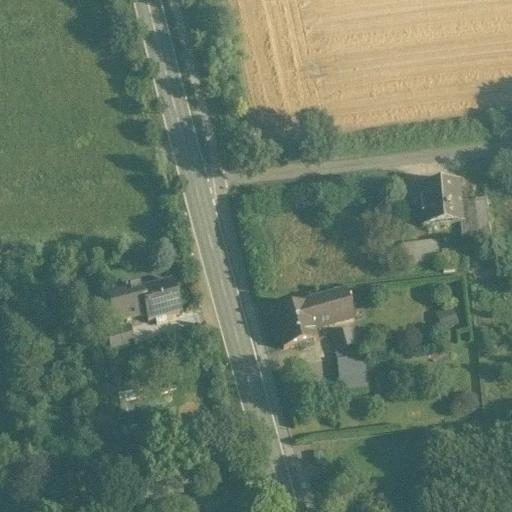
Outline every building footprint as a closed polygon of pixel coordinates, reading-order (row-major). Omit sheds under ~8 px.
[(456,184),(418,188),(422,229),(447,227),(476,224),(474,204),(458,205),(456,184)] [(488,203),(474,204),(476,224),(477,234),(479,234),(480,239),(485,238),(485,233),(491,233),(488,203)] [(436,243),(401,247),(403,267),(438,264),(436,243)] [(464,251),(440,254),(443,276),(466,273),(464,251)] [(180,316),(171,283),(138,292),(143,310),(147,325),(180,316)] [(143,310),(138,292),(119,298),(124,315),(143,310)] [(346,296),(305,307),(312,332),(353,321),(346,296)] [(305,307),(272,316),(282,352),(315,343),(312,332),(305,307)] [(451,311),(437,316),(442,330),(456,326),(451,311)] [(126,323),(105,328),(107,336),(128,330),(126,323)] [(128,330),(107,336),(111,350),(132,344),(128,330)] [(351,333),(330,339),(335,355),(355,349),(351,333)] [(355,349),(335,355),(337,363),(358,361),(355,349)] [(186,351),(172,354),(178,375),(191,372),(186,351)] [(358,361),(337,363),(341,395),(367,392),(363,360),(358,361)] [(320,454),(312,457),(315,467),(323,464),(320,454)] [(127,459),(95,465),(97,474),(109,472),(129,466),(127,459)] [(174,467),(135,477),(142,505),(181,495),(174,467)] [(245,511),(239,487),(178,502),(180,511),(245,511)]
